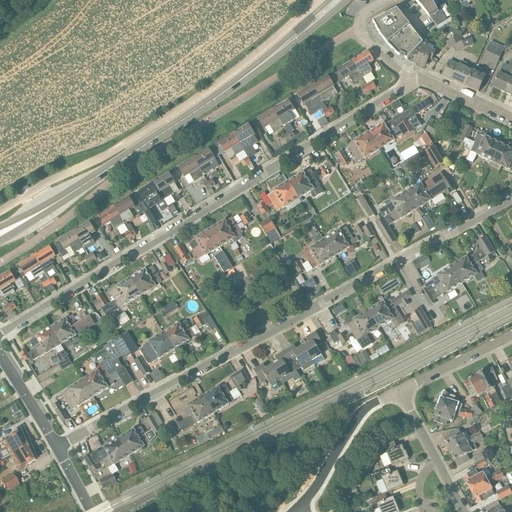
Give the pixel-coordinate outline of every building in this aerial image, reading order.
[(434,0),(432,1),(431,0),(414,0),(415,0),(438,27),(447,21),(444,16),(435,0),(434,0)] [(458,0),(464,9),(470,6),(466,0),(458,0)] [(376,27),(380,35),(380,34),(389,45),(398,55),(407,59),(423,42),(397,10),(386,16),(377,21),(378,21),(376,27)] [(489,28),(494,26),(489,16),(484,19),(489,28)] [(450,29),(454,38),(461,35),(455,25),(450,29)] [(449,49),(453,47),(464,41),(461,35),(454,38),(445,42),(449,49)] [(464,41),(453,47),(456,53),(474,45),(471,38),(464,41)] [(496,67),(505,47),(492,41),(483,61),(496,67)] [(436,52),(423,46),(420,51),(419,50),(414,62),(424,68),(428,60),(431,61),(436,52)] [(352,61),(362,78),(372,72),(368,65),(373,62),(367,52),(352,61)] [(339,71),(334,74),(339,84),(344,80),(349,77),(353,84),(362,78),(352,61),(338,70),(339,71)] [(461,66),(449,61),(443,76),(454,81),(466,86),(473,71),(461,66)] [(505,93),(511,77),(511,61),(510,61),(508,66),(503,64),(493,88),(505,93)] [(470,77),(466,86),(478,92),(485,76),(473,70),(473,71),(470,77)] [(339,84),(334,74),(333,75),(328,78),(313,87),(323,103),(326,101),(333,97),(338,94),(333,87),(339,84)] [(366,85),(370,91),(375,88),(372,82),(366,85)] [(365,94),(370,91),(366,85),(362,88),(365,94)] [(331,116),(331,115),(327,110),(323,103),(313,87),(298,96),(304,105),(309,112),(312,109),(314,113),(322,109),(323,112),(327,118),(331,116)] [(274,110),(283,127),(288,133),(291,139),(295,137),(292,132),(294,130),(289,123),(293,121),(289,114),(294,111),(288,101),(274,110)] [(411,109),(415,116),(423,111),(419,104),(411,109)] [(408,120),(415,116),(411,109),(390,121),(384,125),(384,124),(369,133),(375,143),(391,133),(396,130),(408,121),(408,120)] [(273,133),(283,127),(274,110),(258,119),(264,129),(269,126),(273,133)] [(405,137),(415,131),(414,130),(421,126),(415,116),(408,120),(408,121),(396,130),(391,133),(375,143),(380,151),(395,141),(394,140),(403,134),(405,137)] [(440,128),(431,123),(426,132),(435,137),(440,128)] [(461,137),(467,140),(472,128),(467,125),(461,137)] [(244,151),(249,159),(252,157),(257,154),(252,146),(258,142),(254,135),(248,126),(233,135),(243,152),(244,151)] [(307,136),(304,131),(295,137),(291,139),(294,144),(307,136)] [(354,155),(375,143),(369,133),(354,142),(355,143),(348,147),(354,155)] [(432,143),(426,133),(421,136),(427,146),(432,143)] [(497,154),(501,144),(485,137),(479,135),(478,134),(474,143),(497,154)] [(234,157),(243,152),(233,135),(219,144),(225,153),(229,160),(234,157)] [(467,140),(463,148),(470,151),(466,160),(473,163),(477,155),(493,162),(497,154),(474,143),(467,140)] [(365,160),(380,151),(375,143),(354,155),(358,162),(364,158),(365,160)] [(497,154),(511,160),(511,149),(501,144),(497,154)] [(407,160),(420,152),(416,145),(402,154),(407,160)] [(435,169),(444,163),(434,147),(426,152),(435,169)] [(193,159),(203,176),(218,166),(214,160),(208,150),(208,151),(207,150),(193,159)] [(341,163),(347,159),(343,151),(336,155),(341,163)] [(415,163),(426,157),(423,152),(413,158),(415,163)] [(511,170),(511,160),(497,154),(493,162),(508,169),(509,169),(511,170)] [(194,182),(203,176),(193,159),(179,168),(185,178),(189,175),(194,182)] [(303,186),(315,179),(309,170),(304,174),(303,173),(288,183),(293,192),(303,186)] [(412,202),(449,179),(449,178),(445,180),(443,176),(441,173),(422,184),(421,183),(406,192),(412,202)] [(153,184),(164,201),(174,194),(169,187),(174,184),(168,175),(153,184)] [(416,181),(412,175),(406,178),(410,184),(416,181)] [(293,192),(299,200),(310,193),(314,199),(323,193),(315,179),(303,186),(293,192)] [(412,202),(417,210),(431,201),(431,200),(448,189),(451,194),(456,191),(449,179),(412,202)] [(273,204),(293,192),(288,183),(274,191),(274,192),(268,196),(273,204)] [(150,208),(164,201),(153,184),(139,192),(146,203),(146,202),(150,208)] [(482,203),(491,197),(486,190),(477,196),(482,203)] [(284,209),(299,200),(293,192),(273,204),(277,211),(283,208),(284,209)] [(378,223),(412,202),(406,192),(391,202),(391,203),(386,206),(386,207),(380,211),(381,214),(375,218),(378,223)] [(368,219),(374,216),(363,196),(357,200),(368,219)] [(128,231),(131,237),(136,234),(129,224),(128,225),(126,223),(134,219),(133,218),(138,215),(134,209),(135,208),(129,199),(113,209),(123,225),(124,225),(128,231)] [(306,201),(302,203),(308,212),(307,212),(311,219),(317,216),(313,209),(311,210),(306,201)] [(402,219),(417,210),(412,202),(378,223),(376,224),(389,246),(397,242),(389,226),(395,222),(402,218),(402,219)] [(167,207),(171,213),(176,210),(172,204),(167,207)] [(115,231),(123,225),(113,209),(99,217),(105,226),(110,224),(115,231)] [(153,226),(160,221),(153,209),(145,213),(153,226)] [(243,223),(249,218),(247,214),(240,218),(242,222),(243,223)] [(215,240),(237,226),(232,218),(231,218),(229,215),(223,218),(225,221),(209,231),(215,240)] [(271,243),(280,238),(269,219),(260,224),(271,243)] [(430,230),(436,227),(432,221),(427,225),(430,230)] [(73,233),(83,250),(94,243),(90,236),(95,233),(89,223),(73,233)] [(356,232),(363,228),(360,224),(354,228),(356,232)] [(363,228),(356,232),(363,242),(368,239),(369,239),(375,235),(368,225),(363,228)] [(215,240),(220,248),(232,241),(234,244),(243,238),(241,234),(243,233),(241,230),(239,231),(237,226),(215,240)] [(329,250),(351,236),(346,228),(340,232),(339,230),(323,240),(329,250)] [(194,253),(215,240),(209,231),(195,239),(196,240),(189,244),(194,253)] [(59,242),(54,245),(59,254),(62,259),(69,254),(66,250),(70,248),(74,255),(83,250),(73,233),(59,242)] [(329,250),(334,258),(347,250),(349,253),(358,248),(355,244),(359,241),(357,237),(353,240),(351,236),(329,250)] [(485,258),(491,255),(495,252),(486,237),(478,242),(483,249),(468,258),(467,257),(452,267),(458,276),(470,268),(479,263),(479,262),(485,258)] [(208,256),(220,248),(215,240),(194,253),(198,260),(202,266),(210,260),(208,256)] [(317,257),(329,250),(323,240),(309,249),(309,251),(308,249),(305,251),(306,253),(304,254),(309,262),(317,257)] [(54,257),(59,254),(54,245),(53,245),(49,248),(34,257),(45,273),(54,268),(50,260),(54,258),(54,257)] [(182,260),(188,256),(181,245),(175,249),(182,260)] [(320,266),(334,258),(329,250),(317,257),(309,262),(313,269),(319,266),(320,266)] [(106,257),(102,251),(97,255),(100,261),(106,257)] [(229,271),(233,268),(223,252),(214,257),(224,274),(229,271)] [(87,256),(91,262),(96,259),(92,253),(87,256)] [(48,294),(55,290),(52,285),(49,280),(45,273),(34,257),(20,266),(25,275),(30,272),(34,279),(42,275),(44,277),(42,278),(45,283),(42,284),(48,294)] [(417,270),(422,268),(418,260),(413,262),(417,270)] [(303,266),(300,261),(294,265),(295,267),(296,270),(303,266)] [(347,266),(352,275),(360,270),(355,262),(347,266)] [(163,271),(169,268),(169,267),(166,263),(161,266),(163,271)] [(458,276),(463,284),(475,277),(478,283),(485,278),(481,271),(483,270),(479,263),(470,268),(458,276)] [(305,269),(303,266),(296,270),(292,272),(291,273),(294,276),(299,273),(305,269)] [(135,288),(157,275),(152,267),(145,271),(145,270),(130,279),(135,288)] [(424,295),(436,288),(437,289),(458,276),(452,267),(437,276),(438,277),(431,280),(432,281),(426,285),(427,288),(422,291),(424,295)] [(0,277),(0,292),(4,298),(14,292),(10,285),(15,281),(9,272),(0,277)] [(135,288),(141,297),(153,289),(155,292),(162,288),(159,284),(161,282),(157,275),(135,288)] [(436,288),(424,295),(430,306),(437,303),(435,300),(441,296),(447,292),(447,294),(463,284),(458,276),(437,289),(436,288)] [(109,293),(114,301),(135,288),(130,279),(115,288),(116,289),(109,293)] [(312,288),(308,281),(303,284),(307,291),(312,288)] [(126,306),(141,297),(135,288),(114,301),(112,302),(102,309),(106,317),(119,309),(119,308),(125,305),(126,306)] [(402,304),(408,300),(412,297),(409,291),(391,302),(390,300),(384,303),(383,303),(368,312),(374,320),(395,307),(402,304)] [(102,309),(112,302),(109,297),(103,298),(101,294),(95,297),(97,301),(93,303),(97,311),(102,309)] [(8,305),(12,311),(16,308),(12,302),(8,305)] [(374,320),(379,329),(392,321),(396,328),(405,323),(395,307),(374,320)] [(414,311),(426,331),(432,326),(421,307),(414,311)] [(84,320),(90,317),(87,312),(81,315),(84,320)] [(197,325),(210,317),(207,312),(193,320),(197,325)] [(351,333),(374,320),(368,312),(356,319),(354,314),(344,320),(347,326),(351,333)] [(122,315),(116,319),(121,326),(127,322),(122,315)] [(75,325),(77,324),(77,323),(72,316),(66,320),(65,319),(50,329),(56,337),(75,325)] [(56,337),(61,346),(77,337),(76,335),(94,324),(90,317),(84,320),(77,324),(75,325),(56,337)] [(210,317),(197,325),(199,329),(207,324),(211,332),(217,328),(210,317)] [(367,336),(379,329),(374,320),(351,333),(356,341),(357,341),(362,350),(372,344),(367,336)] [(169,342),(190,329),(185,321),(180,324),(179,323),(163,333),(169,342)] [(35,350),(56,337),(50,329),(36,337),(36,338),(30,342),(35,350)] [(169,342),(174,350),(189,341),(194,336),(190,329),(169,342)] [(120,336),(117,331),(112,334),(115,339),(120,336)] [(340,341),(346,337),(344,333),(338,336),(335,331),(329,334),(335,344),(340,341)] [(152,353),(169,342),(163,333),(148,342),(149,344),(143,347),(139,350),(144,358),(152,353)] [(303,347),(312,361),(314,365),(324,359),(318,349),(323,345),(316,333),(306,339),(308,343),(303,347)] [(46,355),(61,346),(56,337),(35,350),(40,358),(45,354),(46,355)] [(114,341),(123,355),(125,359),(131,355),(120,337),(114,341)] [(346,337),(340,341),(343,345),(349,341),(348,339),(346,337)] [(119,358),(123,355),(114,341),(104,348),(105,350),(109,356),(111,359),(96,368),(98,372),(83,381),(88,390),(109,377),(123,368),(120,362),(119,358)] [(160,359),(174,350),(169,342),(152,353),(144,358),(148,365),(152,362),(153,363),(160,358),(160,359)] [(312,361),(303,347),(297,350),(294,347),(285,352),(292,364),(296,371),(302,368),(304,372),(314,365),(312,361)] [(62,371),(72,365),(64,351),(58,354),(60,358),(62,362),(58,364),(62,371)] [(370,359),(366,351),(357,356),(361,364),(370,359)] [(287,368),(292,364),(285,352),(275,358),(278,362),(272,366),(281,380),(291,374),(287,368)] [(60,361),(57,356),(51,359),(54,364),(60,361)] [(352,359),(350,356),(345,359),(351,370),(360,365),(355,357),(352,359)] [(144,376),(150,373),(140,357),(135,361),(144,376)] [(281,380),(272,366),(266,369),(264,366),(254,372),(261,384),(267,380),(271,387),(271,386),(275,392),(284,386),(281,380)] [(88,390),(93,398),(108,389),(107,388),(114,384),(112,382),(121,377),(127,385),(133,382),(124,367),(123,368),(109,377),(88,390)] [(492,395),(496,394),(496,393),(494,389),(496,388),(493,383),(497,380),(495,375),(491,368),(486,371),(486,370),(477,375),(483,387),(486,393),(488,396),(485,397),(484,397),(487,403),(488,402),(493,400),(494,399),(492,395)] [(157,382),(165,378),(161,370),(153,374),(157,382)] [(236,388),(242,385),(242,384),(245,382),(249,380),(243,370),(230,378),(234,384),(236,388)] [(478,397),(483,394),(486,393),(483,387),(477,375),(469,379),(469,380),(464,383),(470,394),(475,392),(478,397)] [(67,403),(88,390),(83,381),(68,390),(69,391),(62,395),(67,403)] [(209,406),(229,393),(225,385),(218,389),(218,388),(203,397),(209,406)] [(508,402),(511,400),(511,390),(509,385),(501,389),(508,402)] [(78,407),(93,398),(88,390),(67,403),(69,406),(67,408),(69,411),(78,406),(78,407)] [(209,406),(214,414),(229,405),(228,404),(234,400),(229,393),(209,406)] [(456,413),(460,413),(461,410),(463,404),(454,401),(455,397),(443,393),(441,398),(437,407),(454,412),(456,413)] [(188,419),(209,406),(203,397),(189,406),(189,407),(183,411),(188,419)] [(263,415),(268,412),(260,398),(254,402),(260,413),(261,413),(263,415)] [(493,400),(488,402),(487,403),(490,409),(496,405),(497,405),(494,399),(493,400)] [(55,411),(61,407),(58,403),(52,406),(55,411)] [(19,411),(16,405),(10,409),(14,414),(19,411)] [(466,410),(465,418),(467,418),(471,419),(471,421),(482,413),(476,405),(471,409),(473,411),(466,410)] [(209,406),(188,419),(181,423),(179,424),(181,428),(184,431),(198,423),(199,424),(214,414),(209,406)] [(61,407),(55,411),(63,423),(68,420),(61,407)] [(459,416),(459,417),(465,418),(466,410),(461,410),(460,413),(456,413),(454,412),(437,407),(434,416),(435,416),(434,421),(446,425),(448,421),(453,422),(455,415),(459,416)] [(146,420),(152,430),(158,427),(162,424),(156,414),(151,417),(146,420)] [(492,430),(489,425),(481,429),(484,434),(492,430)] [(208,444),(225,435),(220,426),(196,439),(199,446),(207,442),(208,444)] [(124,448),(145,434),(140,427),(134,431),(119,440),(124,448)] [(0,461),(4,459),(10,456),(27,445),(18,431),(1,441),(5,448),(0,451),(0,452),(0,453),(1,455),(0,455),(0,461)] [(450,453),(468,444),(467,441),(463,434),(462,435),(460,431),(444,439),(446,444),(450,453)] [(144,446),(150,442),(145,434),(124,448),(129,457),(145,448),(144,446)] [(481,434),(475,437),(478,442),(484,439),(481,434)] [(471,442),(473,445),(474,444),(478,442),(475,437),(470,439),(471,442)] [(104,449),(98,453),(97,451),(90,455),(96,465),(103,461),(124,448),(119,440),(104,449)] [(386,469),(390,468),(408,460),(408,459),(405,452),(402,446),(397,448),(394,442),(378,449),(386,469)] [(477,449),(474,444),(473,445),(471,442),(468,444),(450,453),(455,461),(458,465),(470,460),(467,455),(473,452),(472,452),(477,449)] [(10,456),(18,470),(25,466),(36,460),(27,445),(10,456)] [(115,466),(129,457),(124,448),(103,461),(108,468),(112,475),(118,471),(115,466)] [(476,464),(485,460),(482,454),(473,458),(476,464)] [(84,458),(90,468),(96,465),(90,455),(84,458)] [(485,460),(476,464),(478,470),(488,466),(487,464),(485,460)] [(137,472),(133,464),(126,467),(130,475),(137,472)] [(382,495),(385,494),(403,486),(403,485),(398,472),(392,474),(390,468),(386,469),(374,475),(382,495)] [(494,473),(498,480),(504,477),(500,470),(494,473)] [(471,491),(488,482),(483,472),(478,475),(476,471),(470,474),(464,477),(466,482),(471,491)] [(492,484),(498,480),(494,473),(488,477),(492,484)] [(10,491),(19,485),(12,474),(0,482),(5,490),(10,491)] [(103,488),(116,482),(112,475),(100,481),(103,488)] [(488,482),(471,491),(475,499),(478,504),(494,495),(492,491),(493,490),(488,482)] [(500,500),(511,494),(508,486),(496,492),(500,500)] [(385,494),(382,495),(369,501),(373,511),(398,511),(399,511),(393,498),(388,500),(385,494)]
